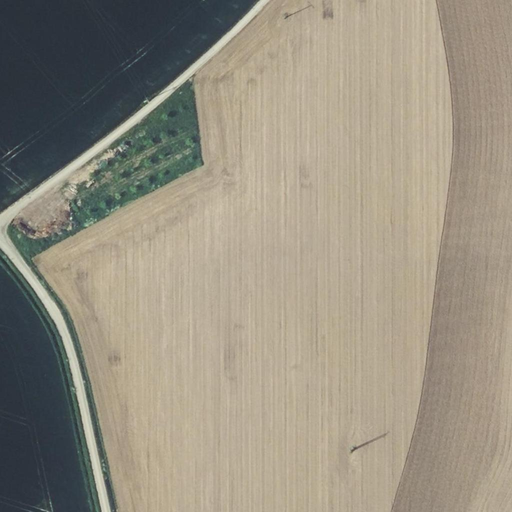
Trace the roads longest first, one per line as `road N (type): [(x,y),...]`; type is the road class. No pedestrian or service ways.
road 1 (unclassified): [(264,0),(158,99),(0,222)]
road 2 (unclassified): [(0,239),(64,332),(106,511)]
